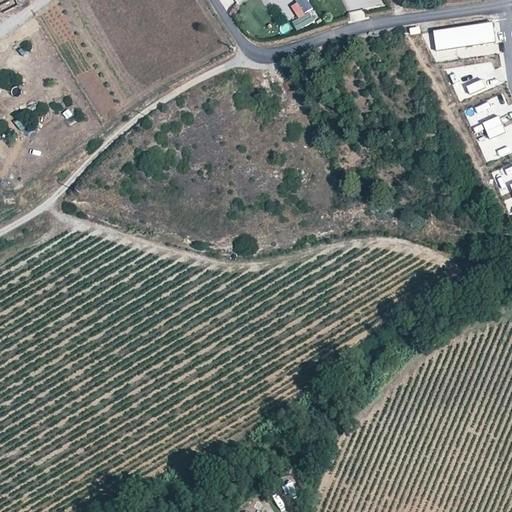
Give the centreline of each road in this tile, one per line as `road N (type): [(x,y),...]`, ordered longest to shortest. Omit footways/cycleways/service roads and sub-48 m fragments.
road 1 (unclassified): [(511,3),(388,20),(264,58),(214,0)]
road 2 (track): [(0,229),(29,214),(124,125),(180,86),(256,56)]
